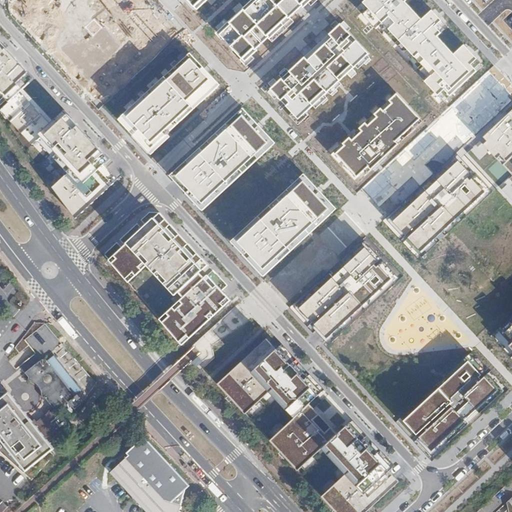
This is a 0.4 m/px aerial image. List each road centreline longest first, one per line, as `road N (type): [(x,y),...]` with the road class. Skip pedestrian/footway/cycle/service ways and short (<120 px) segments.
road 1 (residential): [(152,183),(436,486)]
road 2 (secondary): [(290,511),(153,368),(74,270)]
road 3 (secondary): [(46,294),(242,511)]
road 4 (unknown): [(202,129),(211,125),(258,155),(280,183),(286,214),(267,244),(204,237)]
road 5 (residential): [(0,17),(152,183)]
